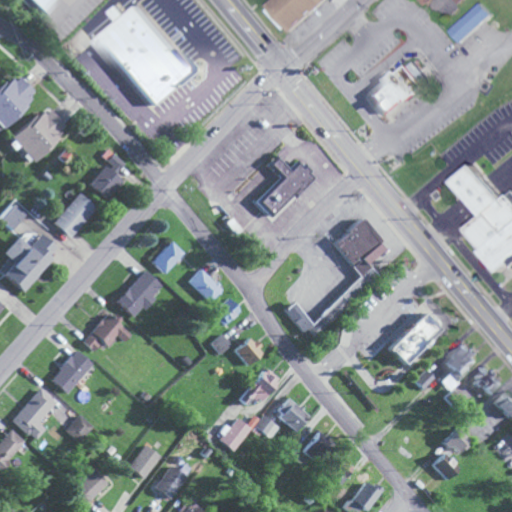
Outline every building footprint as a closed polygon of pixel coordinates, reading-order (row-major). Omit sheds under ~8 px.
[(56,0),(25,0),(42,16),(56,0)] [(270,0),(264,6),(288,32),(323,0),(270,0)] [(491,17),(480,4),(448,30),(458,43),(491,17)] [(147,107),(192,72),(139,5),(126,15),(118,6),(110,12),(118,23),(95,41),(147,107)] [(403,66),(396,72),(393,69),(382,79),(384,82),(365,98),(382,117),(419,85),(403,66)] [(0,128),(35,96),(14,74),(0,86),(0,128)] [(10,140),(31,162),(65,130),(44,108),(10,140)] [(123,165),(112,155),(85,183),(102,200),(124,177),(117,171),(123,165)] [(269,217),(311,178),(296,161),(288,169),(276,156),(267,165),(280,178),(255,202),(269,217)] [(511,189),(503,197),(476,162),(454,179),(483,215),(465,228),(481,248),(480,249),(499,272),(511,262),(511,263),(511,189)] [(94,207),(77,192),(50,222),(67,237),(94,207)] [(0,221),(13,230),(25,212),(12,203),(0,220),(0,221)] [(359,274),(310,322),(290,302),(282,309),(310,339),(376,275),(365,263),(384,245),(358,218),(330,245),(359,274)] [(0,272),(19,292),(51,259),(46,254),(53,247),(45,240),(33,253),(15,236),(0,251),(0,252),(7,260),(0,267),(0,272)] [(182,252),(170,240),(150,261),(163,273),(182,252)] [(209,302),(221,289),(199,268),(187,281),(209,302)] [(161,286),(143,270),(114,301),(132,317),(161,286)] [(239,311),(228,298),(210,312),(221,325),(239,311)] [(120,319),(109,309),(80,341),(91,351),(100,341),(105,346),(115,336),(122,341),(129,333),(117,323),(120,319)] [(402,364),(439,329),(422,311),(385,347),(402,364)] [(230,345),(221,334),(210,342),(219,354),(230,345)] [(246,365),(262,352),(248,336),(233,350),(246,365)] [(478,356),(463,342),(443,363),(450,369),(438,381),(447,389),(478,356)] [(64,393),(91,364),(75,349),(69,356),(68,356),(48,378),(64,393)] [(501,382),(488,365),(473,377),(486,394),(501,382)] [(238,399),(244,404),(250,396),(258,402),(277,378),(263,367),(238,399)] [(55,402),(39,388),(10,419),(33,441),(44,429),(37,422),(55,402)] [(492,402),(506,418),(511,412),(511,397),(505,390),(492,402)] [(307,415),(287,399),(274,415),(294,431),(307,415)] [(93,427),(78,414),(64,429),(79,443),(93,427)] [(267,437),(276,426),(262,415),(254,426),(267,437)] [(225,424),(215,438),(234,451),(250,428),(236,418),(229,427),(225,424)] [(0,437),(0,468),(3,465),(2,464),(24,443),(9,428),(0,437)] [(443,442),(456,451),(466,438),(454,428),(443,442)] [(303,447),(317,461),(330,448),(316,433),(303,447)] [(143,478),(160,455),(144,444),(127,467),(143,478)] [(431,465),(446,479),(458,467),(443,452),(431,465)] [(340,484),(351,466),(336,456),(324,474),(340,484)] [(186,474),(168,464),(154,489),(172,499),(186,474)] [(86,502),(106,484),(93,469),(72,488),(86,502)] [(355,511),(359,507),(366,511),(378,492),(360,480),(343,508),(349,511),(355,511)]
